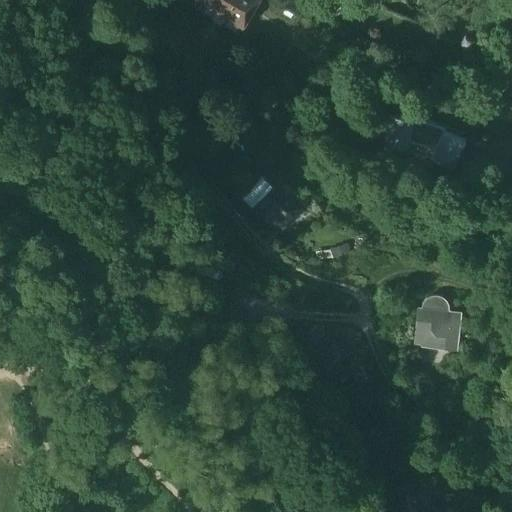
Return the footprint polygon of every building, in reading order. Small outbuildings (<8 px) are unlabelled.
[(239,32),(257,0),(191,0),(189,3),(239,32)] [(463,33),(458,42),(467,46),(472,37),(463,33)] [(511,46),(500,62),(491,82),(502,91),(511,77),(511,46)] [(389,116),(383,145),(406,149),(407,146),(418,148),(430,154),(429,157),(453,167),(465,140),(443,130),(445,126),(413,116),(412,120),(389,116)] [(273,185),(262,176),(242,198),(253,207),(252,209),(268,223),(275,216),(287,226),(303,207),(290,195),(289,197),(274,184),(273,185)] [(450,311),(449,304),(447,299),(443,296),(437,294),(431,294),(427,297),(423,301),(421,308),(420,308),(416,342),(422,343),(456,347),(460,313),(450,311)] [(326,351),(315,366),(321,370),(320,372),(332,380),(336,374),(334,372),(349,349),(335,339),(327,352),(326,351)] [(420,510),(412,481),(395,486),(402,511),(422,511),(422,509),(420,510)]
